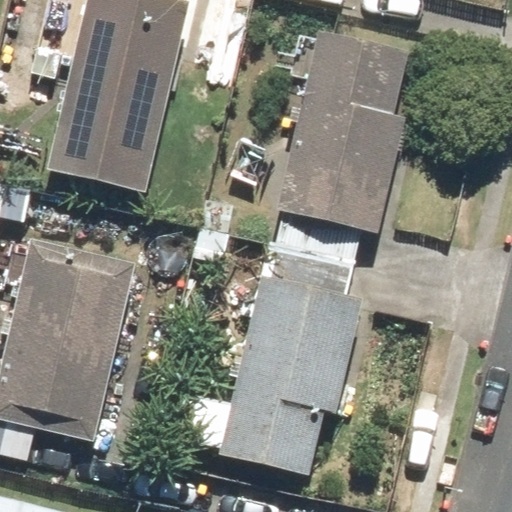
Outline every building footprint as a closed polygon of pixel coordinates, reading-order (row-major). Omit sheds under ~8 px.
[(188,0),(87,0),(56,172),(154,190),(188,0)] [(395,110),(405,47),(317,33),(287,216),(387,232),(406,112),(395,110)] [(360,237),(286,221),(273,281),(263,279),(223,457),(306,475),(320,414),(339,418),(366,302),(346,297),(360,237)] [(135,263),(31,241),(0,387),(0,422),(97,443),(135,263)] [(0,511),(72,511),(74,507),(0,492),(0,511)]
